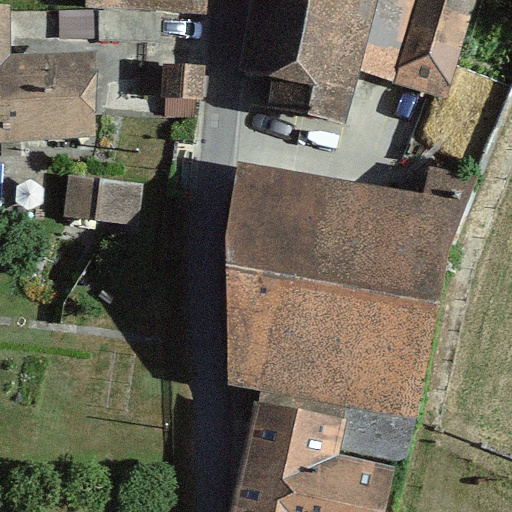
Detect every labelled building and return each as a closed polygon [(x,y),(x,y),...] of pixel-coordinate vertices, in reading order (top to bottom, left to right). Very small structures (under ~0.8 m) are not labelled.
[(84,0),(85,3),(202,10),(203,0),(84,0)] [(273,109),(343,128),(377,0),(260,0),(250,71),(280,76),(273,109)] [(420,0),(395,81),(444,96),(478,0),(420,0)] [(0,140),(92,139),(92,57),(9,58),(8,10),(0,9),(0,140)] [(155,40),(155,13),(62,12),(62,39),(155,40)] [(197,96),(197,73),(140,73),(140,96),(197,96)] [(419,201),(249,168),(240,386),(337,406),(335,447),(408,462),(444,252),(473,181),(431,171),(419,201)] [(144,188),(70,180),(66,217),(140,225),(144,188)] [(331,423),(260,409),(246,511),(383,511),(392,470),(324,456),(331,423)]
